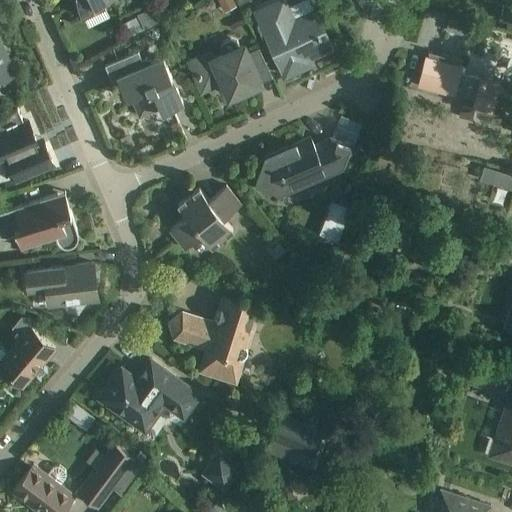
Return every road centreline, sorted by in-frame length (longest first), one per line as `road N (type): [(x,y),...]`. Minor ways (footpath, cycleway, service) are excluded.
road 1 (residential): [(109,192),(358,85),(386,20)]
road 2 (residential): [(0,461),(119,317),(134,287),(133,253),(109,192)]
road 3 (residential): [(109,192),(26,0)]
